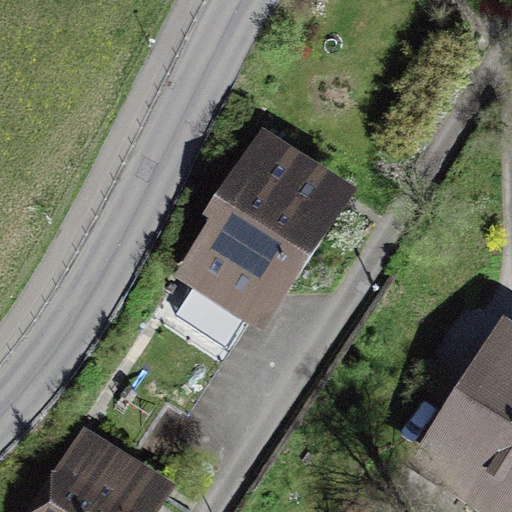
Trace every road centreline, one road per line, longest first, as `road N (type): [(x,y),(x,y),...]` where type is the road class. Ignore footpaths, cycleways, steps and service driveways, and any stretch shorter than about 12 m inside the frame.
road 1 (residential): [(201,511),(511,40)]
road 2 (tertiary): [(0,410),(80,308),(241,0)]
